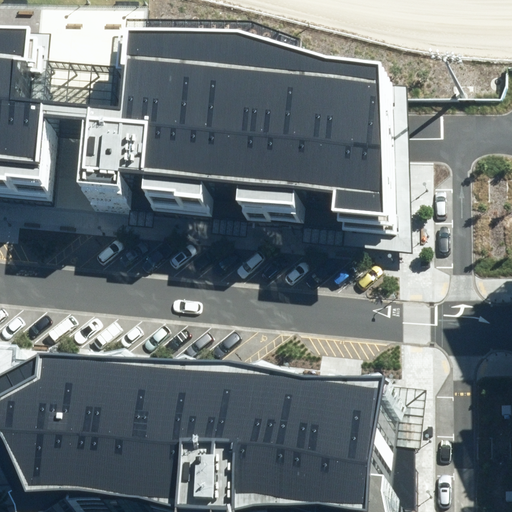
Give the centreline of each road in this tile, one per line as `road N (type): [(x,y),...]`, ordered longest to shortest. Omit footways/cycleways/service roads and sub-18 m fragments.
road 1 (residential): [(463,324),(0,281)]
road 2 (residential): [(463,324),(464,151),(481,132),(511,129)]
road 3 (residential): [(466,511),(463,324)]
